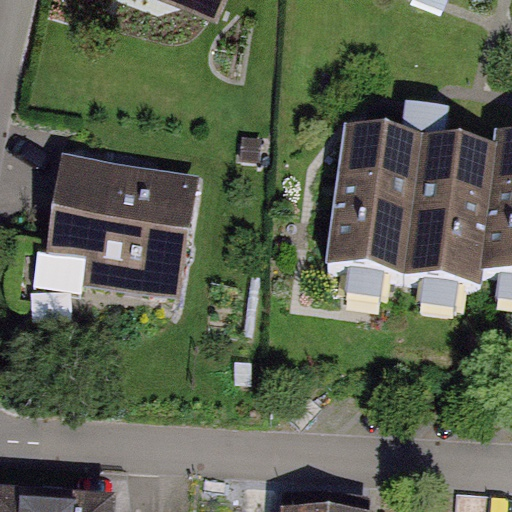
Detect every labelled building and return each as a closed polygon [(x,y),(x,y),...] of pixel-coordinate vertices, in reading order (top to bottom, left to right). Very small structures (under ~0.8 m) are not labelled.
[(176,0),(216,15),(221,0),(176,0)] [(399,153),(332,144),(314,282),(379,292),(399,153)] [(511,151),(473,146),(470,163),(452,289),(511,297),(511,151)] [(470,163),(399,153),(379,292),(450,302),(452,289),(470,163)] [(199,191),(71,169),(52,281),(180,303),(199,191)]
